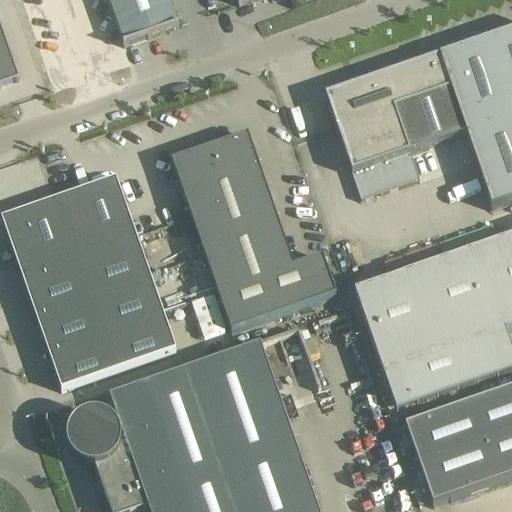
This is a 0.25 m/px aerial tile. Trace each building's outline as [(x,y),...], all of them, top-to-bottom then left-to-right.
[(106,0),(124,49),(123,49),(124,50),(179,31),(178,30),(177,30),(166,0),(106,0)] [(264,0),(236,0),(239,8),(238,8),(239,9),(264,0)] [(0,90),(19,84),(0,28),(0,90)] [(511,36),(439,61),(325,101),(328,109),(361,205),(420,185),(410,158),(466,139),(492,214),(511,207),(511,36)] [(337,301),(323,261),(294,271),(248,139),(171,166),(231,337),(337,301)] [(136,241),(116,184),(59,204),(79,261),(136,241)] [(21,281),(79,261),(59,204),(1,224),(21,281)] [(21,281),(35,319),(149,279),(136,241),(79,261),(21,281)] [(511,242),(355,297),(384,380),(505,338),(511,335),(511,242)] [(162,317),(149,279),(35,319),(48,357),(105,337),(162,317)] [(213,300),(192,307),(203,342),(225,334),(213,300)] [(162,317),(105,337),(118,375),(176,355),(162,317)] [(118,375),(105,337),(48,357),(61,395),(118,375)] [(316,511),(260,350),(109,403),(115,419),(107,422),(105,421),(102,420),(99,419),(96,419),(93,419),(90,419),(87,420),(85,420),(82,422),(80,423),(77,424),(75,426),(73,428),(72,431),(70,433),(69,436),(68,438),(68,441),(67,444),(67,447),(68,450),(68,451),(74,464),(76,466),(78,468),(81,469),(83,471),(86,472),(89,472),(92,473),(95,473),(108,511),(316,511)] [(511,394),(405,432),(433,510),(511,482),(511,394)]
